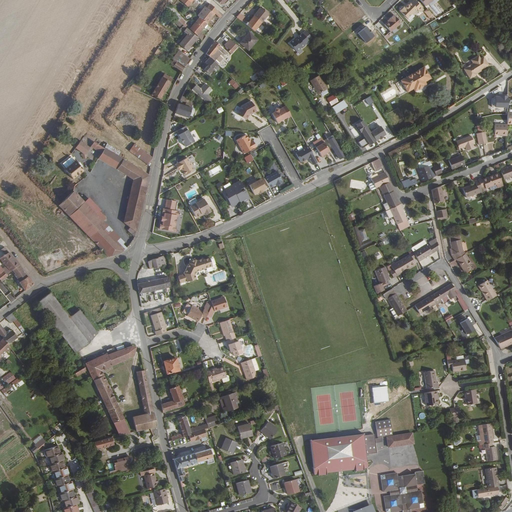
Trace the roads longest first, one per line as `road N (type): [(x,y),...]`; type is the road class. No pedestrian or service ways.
road 1 (tertiary): [(244,0),(171,102),(137,251)]
road 2 (residential): [(379,153),(219,229),(137,251)]
road 3 (tertiary): [(143,342),(183,511)]
road 4 (residential): [(511,72),(379,153)]
